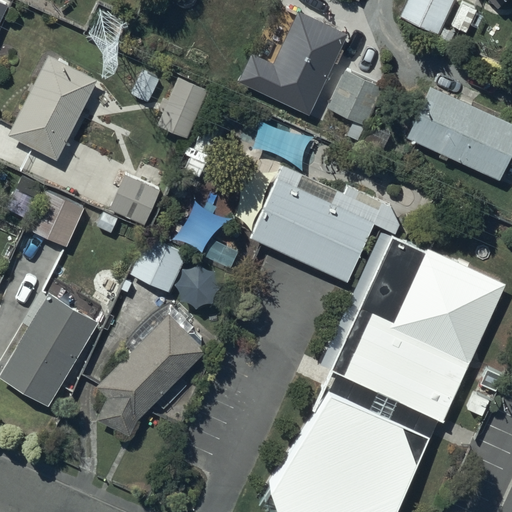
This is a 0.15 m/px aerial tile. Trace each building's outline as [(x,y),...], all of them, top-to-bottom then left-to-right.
[(449,0),(405,0),(400,12),(437,28),(449,0)] [(250,47),(237,74),(308,107),(347,27),(297,4),(272,57),(250,47)] [(48,47),(8,129),(55,152),(96,71),(48,47)] [(383,79),(344,62),(327,102),(366,119),(383,79)] [(141,65),(130,87),(150,96),(160,74),(141,65)] [(209,80),(177,67),(156,116),(188,129),(209,80)] [(511,116),(430,78),(406,129),(498,172),(511,142),(511,116)] [(123,166),(107,202),(144,218),(159,184),(151,180),(158,166),(139,157),(133,171),(123,166)] [(344,186),(283,159),(251,230),(266,237),(346,272),(372,214),(395,225),(405,204),(347,179),(344,186)] [(26,224),(66,241),(83,201),(43,184),(26,224)] [(147,227),(129,267),(168,285),(186,246),(147,227)] [(308,511),(392,511),(503,278),(394,230),(324,384),(270,472),(279,504),(308,511)] [(181,292),(196,299),(213,293),(218,277),(214,262),(198,255),(184,261),(177,276),(181,292)] [(50,284),(0,364),(0,369),(47,398),(99,314),(50,284)] [(168,306),(96,378),(107,389),(96,412),(128,428),(136,412),(206,343),(168,306)]
